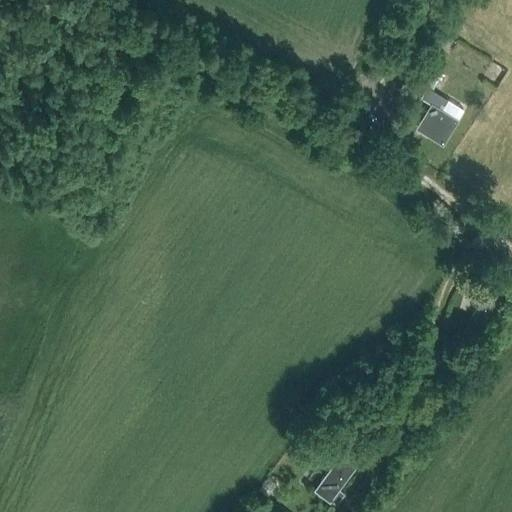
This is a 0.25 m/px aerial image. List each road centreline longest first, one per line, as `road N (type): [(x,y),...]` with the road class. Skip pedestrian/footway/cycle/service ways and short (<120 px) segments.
road 1 (track): [(487,253),(452,300),(417,414),(345,511)]
road 2 (track): [(351,127),(92,0)]
road 3 (track): [(511,268),(351,127)]
road 4 (track): [(351,127),(400,0)]
